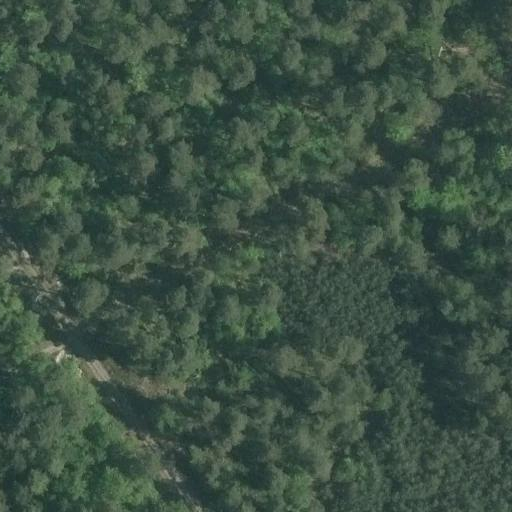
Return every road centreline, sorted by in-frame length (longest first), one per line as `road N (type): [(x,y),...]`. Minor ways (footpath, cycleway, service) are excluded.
road 1 (track): [(511,89),(70,333)]
road 2 (track): [(196,511),(70,333)]
